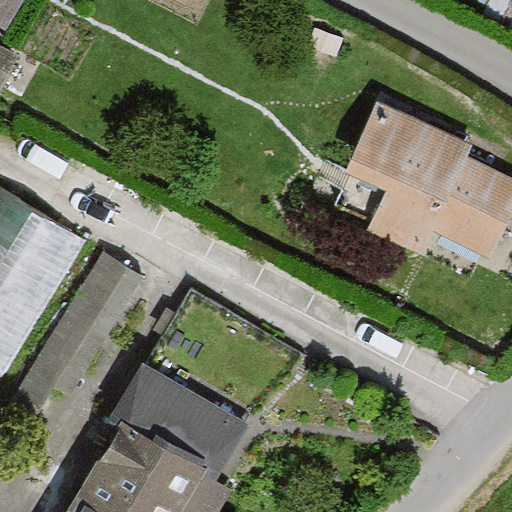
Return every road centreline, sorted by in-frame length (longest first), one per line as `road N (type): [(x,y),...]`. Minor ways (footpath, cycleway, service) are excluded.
road 1 (residential): [(511,74),(375,0)]
road 2 (unclassified): [(408,511),(511,407)]
